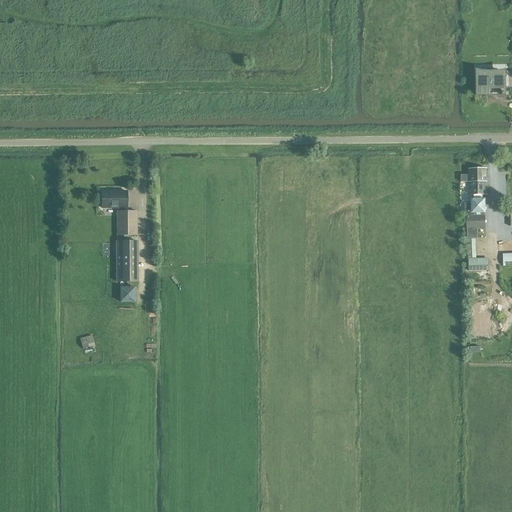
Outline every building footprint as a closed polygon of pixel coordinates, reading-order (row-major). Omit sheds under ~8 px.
[(478,88),(478,96),(491,95),(491,89),(508,89),(508,88),(505,88),(505,82),(505,73),(478,74),(478,88)] [(488,195),(487,169),(469,170),(469,175),(461,175),(461,182),(469,182),(469,195),(488,195)] [(117,236),(123,236),(123,242),(116,242),(117,282),(138,281),(137,241),(130,242),(130,235),(137,235),(136,212),(125,212),(125,208),(126,208),(126,192),(101,192),(101,208),(116,208),(116,212),(117,236)] [(472,212),(485,211),(484,199),(472,199),(472,212)] [(467,236),(486,236),(485,216),(467,216),(467,236)] [(469,240),(469,271),(489,271),(489,259),(475,259),(475,239),(469,240)] [(503,266),(511,265),(511,253),(503,254),(503,266)] [(83,349),(94,347),(92,336),(81,338),(83,349)]
